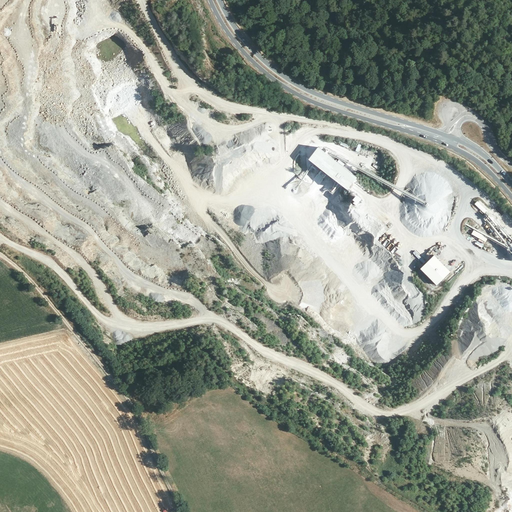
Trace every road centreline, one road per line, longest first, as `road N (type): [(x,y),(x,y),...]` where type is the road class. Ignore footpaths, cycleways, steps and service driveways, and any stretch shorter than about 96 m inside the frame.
road 1 (track): [(511,353),(428,403),(384,412),(217,320),(145,328),(107,319),(55,266),(0,238)]
road 2 (track): [(141,0),(182,73),(213,99),(387,143),(466,183),(511,227)]
road 3 (track): [(0,37),(46,194),(88,225),(129,273),(192,299),(217,320)]
road 4 (track): [(29,0),(26,26),(61,165),(74,186),(136,242),(198,266)]
road 5 (track): [(0,254),(141,412),(185,511)]
road 6 (track): [(484,260),(427,326),(399,330),(299,224),(272,183)]
road 7 (track): [(57,0),(57,30),(84,87),(98,150),(146,207),(194,238)]
road 8 (track): [(344,128),(303,136),(272,183),(235,203),(192,193),(154,130)]
road 9 (primary): [(210,0),(237,43),(278,82),(309,100),(408,126)]
road 10 (primary): [(408,126),(282,75),(242,38),(219,0)]
road 11 (track): [(273,114),(240,128),(198,120),(103,0)]
road 12 (track): [(192,193),(262,282),(326,321)]
road 13 (track): [(129,325),(81,261),(0,202)]
road 14 (track): [(511,274),(354,186)]
road 15 (track): [(405,410),(488,433),(500,494)]
